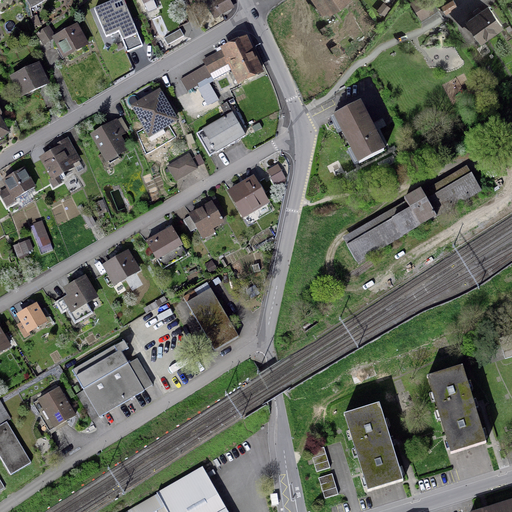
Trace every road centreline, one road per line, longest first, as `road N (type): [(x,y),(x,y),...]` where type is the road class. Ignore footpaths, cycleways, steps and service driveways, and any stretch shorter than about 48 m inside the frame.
road 1 (residential): [(302,129),(0,307)]
road 2 (residential): [(264,340),(0,508)]
road 3 (residential): [(255,15),(0,162)]
road 4 (track): [(447,169),(349,228),(332,249),(332,278),(350,289),(414,254)]
road 5 (residential): [(302,129),(302,167),(264,340)]
road 6 (residential): [(264,340),(295,511)]
road 7 (residential): [(255,15),(302,129)]
